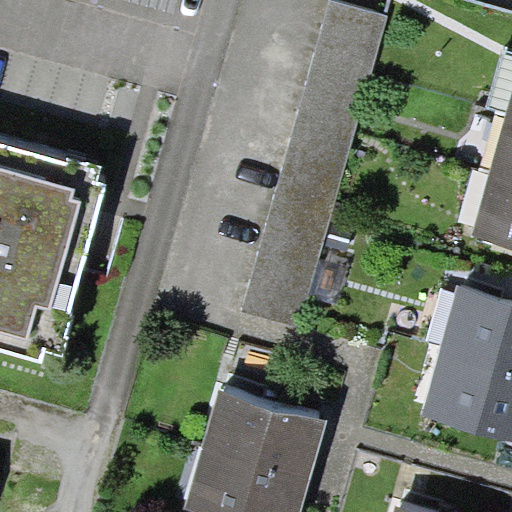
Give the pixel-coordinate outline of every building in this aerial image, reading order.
[(400,20),(336,0),(241,307),(305,326),(400,20)] [(511,121),(480,230),(511,239),(511,121)] [(135,161),(0,123),(0,344),(75,367),(135,161)] [(511,300),(467,287),(433,403),(511,425),(511,300)] [(312,511),(341,418),(233,385),(197,502),(229,511),(312,511)] [(443,511),(409,502),(406,511),(443,511)]
